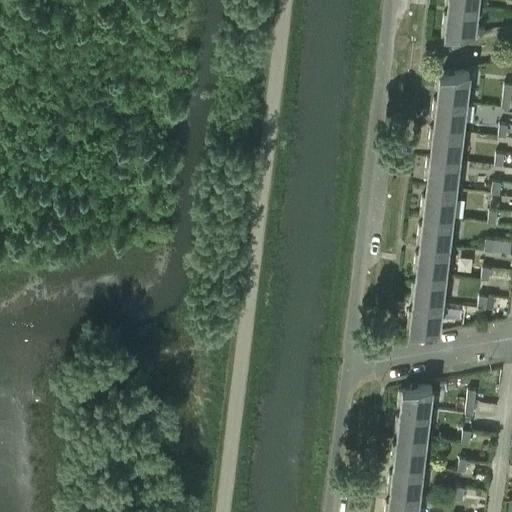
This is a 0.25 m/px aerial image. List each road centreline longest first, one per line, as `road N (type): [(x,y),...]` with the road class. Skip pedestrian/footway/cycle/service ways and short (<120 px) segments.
road 1 (residential): [(348,370),(391,0)]
road 2 (residential): [(511,337),(348,370)]
road 3 (residential): [(329,511),(348,370)]
